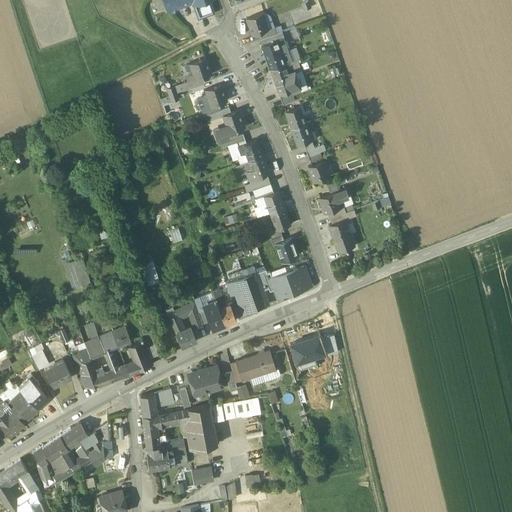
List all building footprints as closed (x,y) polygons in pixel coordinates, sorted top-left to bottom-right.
[(164,0),(168,9),(181,4),(179,0),(164,0)] [(208,0),(200,0),(193,3),(198,16),(212,11),(208,0)] [(308,0),(301,2),(304,9),(310,7),(308,0)] [(261,11),(246,17),(252,34),(257,33),(267,29),(261,11)] [(267,29),(257,33),(259,38),(271,34),(269,28),(267,29)] [(271,34),(259,38),(261,44),(284,36),(282,30),(271,34)] [(284,36),(261,44),(269,69),(271,68),(284,64),(292,60),(284,36)] [(205,57),(190,62),(193,72),(195,78),(196,79),(201,77),(211,74),(205,57)] [(292,60),(284,64),(287,73),(294,70),(294,71),(300,69),(297,59),(292,60)] [(284,64),(271,68),(277,85),(290,81),(289,79),(287,80),(285,75),(287,74),(287,73),(284,64)] [(294,70),(287,73),(287,74),(285,75),(287,80),(289,79),(290,81),(277,85),(279,91),(279,92),(297,86),(299,85),(294,71),(294,70)] [(193,72),(186,74),(188,80),(188,81),(195,78),(193,72)] [(188,80),(173,85),(176,92),(203,83),(201,77),(196,79),(195,78),(188,81),(188,80)] [(219,84),(203,89),(209,105),(209,106),(217,103),(225,101),(219,84)] [(173,85),(166,88),(169,95),(176,92),(173,85)] [(297,86),(279,92),(279,91),(278,92),(280,98),(293,94),(299,91),(297,86)] [(176,92),(169,95),(171,101),(178,99),(176,92)] [(293,94),(281,98),(284,104),(295,100),(293,94)] [(169,95),(160,98),(165,113),(169,112),(166,103),(171,101),(169,95)] [(217,103),(209,106),(209,105),(206,107),(208,113),(220,109),(217,103)] [(299,112),(296,107),(299,106),(299,105),(286,109),(292,127),(305,122),(301,111),(299,112)] [(208,113),(207,113),(210,120),(223,115),(222,114),(230,112),(228,106),(220,109),(208,113)] [(230,112),(222,114),(223,115),(226,125),(228,131),(244,126),(238,109),(230,112)] [(305,122),(292,127),(298,144),(303,143),(311,140),(311,139),(308,139),(306,134),(309,133),(305,122)] [(226,125),(214,129),(218,141),(220,141),(229,137),(227,132),(228,131),(226,125)] [(229,137),(220,141),(222,147),(245,139),(242,133),(229,137)] [(196,149),(192,138),(185,140),(187,146),(189,152),(196,149)] [(256,139),(243,143),(246,151),(249,160),(262,156),(256,139)] [(311,140),(303,143),(306,150),(314,147),(311,140)] [(314,147),(306,150),(308,156),(320,152),(325,149),(323,143),(314,147)] [(246,151),(241,153),(237,154),(240,163),(249,160),(246,151)] [(320,152),(308,156),(310,162),(322,158),(320,152)] [(262,156),(249,160),(255,177),(251,179),(252,182),(256,180),(268,176),(267,173),(268,173),(262,156)] [(323,159),(308,164),(314,180),(329,174),(326,175),(323,167),(326,166),(323,159)] [(240,163),(235,165),(238,174),(246,171),(248,179),(251,179),(255,177),(249,160),(240,163)] [(268,176),(256,180),(258,186),(270,182),(268,176)] [(252,182),(245,184),(247,191),(253,189),(253,188),(258,186),(256,180),(252,182)] [(258,186),(253,188),(253,189),(255,195),(272,189),(270,182),(258,186)] [(345,185),(319,195),(324,211),(327,210),(339,205),(337,199),(348,195),(345,185)] [(272,189),(255,195),(256,198),(259,197),(258,197),(264,195),(273,191),(272,189)] [(273,191),(264,195),(267,202),(270,211),(283,207),(277,190),(273,191)] [(264,195),(258,197),(259,197),(256,198),(259,205),(261,204),(267,202),(264,195)] [(381,207),(378,200),(372,202),(374,209),(381,207)] [(267,202),(261,204),(259,205),(254,206),(257,216),(261,214),(262,215),(270,211),(267,202)] [(339,205),(327,210),(329,216),(341,212),(345,211),(343,204),(339,205)] [(283,207),(270,211),(273,220),(275,219),(278,226),(276,227),(276,228),(276,229),(279,227),(289,224),(283,207)] [(345,211),(341,212),(343,218),(345,217),(345,218),(356,215),(353,208),(345,211)] [(236,212),(224,216),(226,223),(239,219),(236,212)] [(341,212),(329,216),(331,222),(343,218),(341,212)] [(331,222),(328,223),(338,250),(345,247),(346,248),(347,248),(347,247),(354,244),(345,218),(345,217),(343,218),(331,222)] [(279,227),(276,229),(276,228),(268,231),(271,238),(281,234),(282,234),(279,227)] [(171,230),(174,240),(182,238),(180,228),(171,230)] [(281,234),(271,238),(273,244),(275,243),(283,240),(281,234)] [(283,240),(275,243),(278,253),(279,252),(281,259),(278,260),(296,254),(290,237),(283,240)] [(85,269),(81,257),(74,259),(78,271),(85,269)] [(151,259),(132,265),(138,284),(157,278),(151,259)] [(304,265),(287,271),(294,290),(311,284),(304,265)] [(265,268),(257,271),(263,289),(268,287),(263,273),(266,272),(265,268)] [(85,269),(78,271),(80,278),(87,275),(85,269)] [(268,302),(263,289),(257,271),(244,276),(255,307),(268,302)] [(263,273),(268,287),(269,290),(276,287),(272,277),(270,271),(266,272),(263,273)] [(287,271),(272,277),(276,287),(278,295),(294,290),(287,271)] [(244,276),(237,279),(239,285),(233,287),(235,292),(242,311),(255,307),(244,276)] [(230,294),(235,292),(233,287),(239,285),(237,279),(226,282),(230,294)] [(221,281),(210,284),(212,289),(219,287),(223,286),(221,281)] [(223,286),(219,287),(225,304),(229,302),(230,302),(232,301),(227,285),(223,286)] [(225,304),(219,287),(212,289),(215,298),(218,306),(225,304)] [(192,295),(186,297),(188,303),(194,301),(192,295)] [(215,298),(202,303),(204,308),(208,320),(210,327),(224,322),(218,306),(215,298)] [(188,303),(167,312),(169,316),(176,313),(188,309),(196,305),(194,301),(188,303)] [(225,304),(218,306),(224,322),(235,318),(230,302),(229,302),(225,304)] [(198,311),(196,305),(188,309),(195,325),(202,322),(198,311)] [(208,320),(204,308),(198,311),(202,322),(208,320)] [(183,330),(176,313),(169,316),(176,333),(183,330)] [(124,325),(112,329),(117,342),(129,338),(124,325)] [(183,330),(176,333),(182,345),(195,339),(190,327),(183,330)] [(112,329),(98,335),(103,348),(111,345),(117,342),(112,329)] [(290,342),(298,368),(316,362),(315,357),(317,353),(325,351),(321,337),(319,333),(290,342)] [(333,333),(321,337),(325,351),(326,354),(338,350),(333,333)] [(98,335),(84,340),(89,353),(103,348),(98,335)] [(135,359),(125,363),(128,371),(139,367),(152,362),(142,338),(129,343),(135,359)] [(83,340),(76,343),(77,347),(71,350),(81,371),(93,367),(89,356),(89,353),(83,340)] [(0,363),(12,360),(7,345),(0,347),(0,363)] [(118,364),(111,345),(103,348),(110,367),(114,375),(128,371),(125,363),(125,362),(118,364)] [(49,361),(41,346),(30,352),(38,366),(49,361)] [(25,348),(18,351),(23,362),(30,359),(25,348)] [(269,348),(244,356),(250,375),(275,367),(269,348)] [(244,356),(235,359),(240,378),(250,375),(244,356)] [(62,358),(44,367),(52,382),(70,374),(62,358)] [(101,364),(93,367),(81,371),(85,384),(97,380),(97,381),(114,375),(110,367),(103,369),(101,364)] [(217,365),(209,367),(206,366),(201,367),(208,390),(214,388),(215,386),(222,384),(217,365)] [(197,368),(195,371),(187,373),(192,393),(200,391),(202,392),(208,390),(201,367),(197,368)] [(231,370),(225,371),(229,389),(236,387),(231,370)] [(28,375),(36,383),(39,381),(31,372),(28,375)] [(37,404),(47,396),(36,383),(28,375),(18,384),(20,386),(34,401),(37,404)] [(185,385),(178,387),(183,404),(190,403),(185,385)] [(34,401),(20,386),(10,396),(11,398),(19,407),(24,412),(26,414),(37,404),(34,401)] [(170,386),(153,391),(155,402),(158,402),(174,399),(170,386)] [(274,389),(267,391),(270,401),(277,399),(274,389)] [(153,391),(139,394),(139,393),(139,394),(142,413),(154,411),(156,411),(155,402),(153,391)] [(256,397),(232,401),(234,415),(242,413),(243,414),(259,411),(256,397)] [(19,407),(11,398),(6,402),(13,410),(18,416),(24,412),(19,407)] [(231,398),(208,402),(211,418),(222,416),(222,417),(234,415),(232,401),(231,398)] [(7,402),(1,407),(4,410),(7,415),(13,410),(7,402)] [(208,402),(187,406),(190,419),(195,446),(216,443),(211,418),(208,402)] [(187,406),(177,408),(179,421),(183,420),(190,419),(187,406)] [(177,408),(154,413),(155,425),(163,424),(179,421),(177,408)] [(7,415),(4,410),(0,413),(0,421),(10,432),(23,422),(18,416),(13,410),(7,415)] [(142,413),(141,413),(145,444),(157,443),(157,440),(155,425),(154,413),(154,411),(142,413)] [(107,419),(98,425),(101,433),(102,439),(108,438),(107,419)] [(190,419),(183,420),(188,448),(195,446),(190,419)] [(80,420),(70,426),(78,438),(85,434),(88,432),(87,432),(80,420)] [(163,424),(155,425),(157,440),(165,439),(163,424)] [(98,425),(92,429),(97,436),(102,443),(102,439),(101,433),(98,425)] [(70,426),(48,439),(56,452),(64,447),(72,442),(76,447),(81,444),(78,438),(70,426)] [(89,441),(85,434),(78,438),(81,444),(82,445),(85,443),(89,441)] [(102,443),(97,436),(91,439),(95,447),(102,443)] [(165,439),(157,440),(157,443),(158,446),(166,445),(166,446),(171,445),(173,457),(177,457),(176,452),(184,451),(183,445),(182,436),(165,439)] [(56,452),(48,439),(42,444),(50,456),(55,462),(59,468),(63,475),(69,472),(60,457),(56,452)] [(95,447),(94,447),(100,459),(103,457),(102,443),(95,447)] [(50,456),(42,444),(32,450),(40,462),(40,463),(40,462),(46,459),(48,457),(50,456)] [(82,445),(81,444),(76,447),(81,455),(86,452),(82,445)] [(146,448),(145,448),(148,466),(168,463),(166,446),(166,445),(158,446),(146,448)] [(64,447),(56,452),(60,457),(67,452),(64,447)] [(90,450),(89,450),(86,452),(91,459),(93,463),(100,459),(94,447),(90,450)] [(67,452),(60,457),(69,472),(77,468),(72,460),(67,452)] [(86,452),(81,455),(72,460),(77,468),(91,459),(86,452)] [(19,458),(0,469),(0,474),(5,482),(19,474),(23,480),(31,475),(19,458)] [(55,462),(50,464),(52,471),(59,468),(55,462)] [(210,465),(192,469),(194,481),(212,478),(210,465)] [(52,471),(52,472),(53,480),(63,475),(59,468),(52,471)] [(251,473),(245,474),(247,486),(248,487),(253,486),(251,473)] [(5,482),(0,474),(0,493),(7,505),(16,499),(16,498),(5,482)] [(37,485),(31,475),(23,480),(30,490),(34,487),(37,485)] [(183,479),(175,480),(176,490),(185,488),(183,479)] [(120,489),(99,494),(104,511),(116,511),(126,510),(120,489)] [(28,504),(22,494),(16,498),(16,499),(21,508),(28,504)] [(28,504),(21,508),(22,511),(43,511),(39,500),(38,497),(28,504)] [(21,508),(16,499),(7,505),(11,511),(19,511),(22,511),(21,508)] [(198,503),(181,506),(180,511),(198,511),(201,511),(201,509),(199,509),(198,503)]
